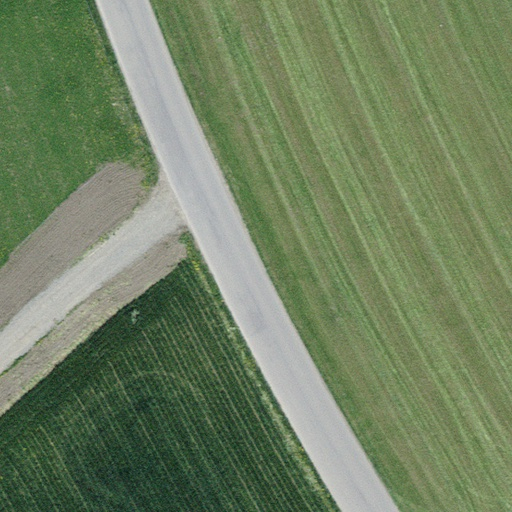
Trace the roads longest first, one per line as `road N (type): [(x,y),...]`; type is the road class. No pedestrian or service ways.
road 1 (tertiary): [(369,511),(305,408),(198,193),(120,0)]
road 2 (track): [(198,193),(0,355)]
